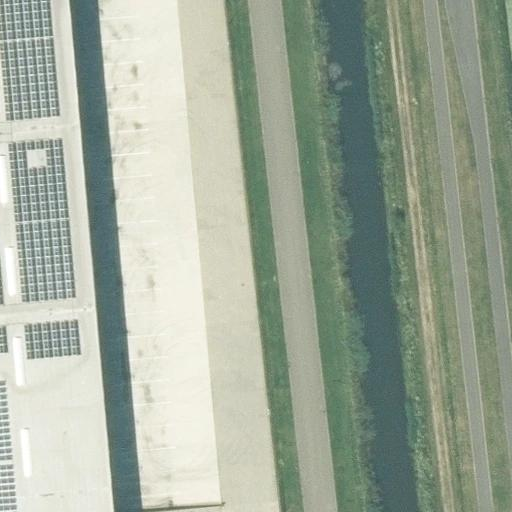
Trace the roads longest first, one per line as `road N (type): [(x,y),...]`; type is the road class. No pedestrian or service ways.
road 1 (unclassified): [(429,0),(486,511)]
road 2 (unclassified): [(264,0),(320,511)]
road 3 (unknown): [(236,511),(183,0)]
road 4 (unclassified): [(511,422),(463,0)]
